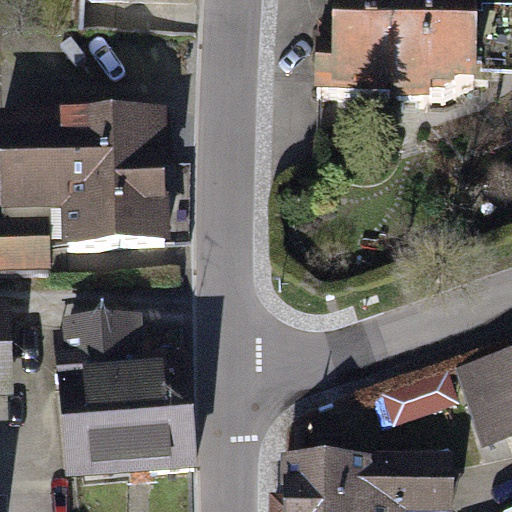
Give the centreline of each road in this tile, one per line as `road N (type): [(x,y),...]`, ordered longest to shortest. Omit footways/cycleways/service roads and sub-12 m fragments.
road 1 (residential): [(237,0),(233,378)]
road 2 (residential): [(233,378),(364,350),(511,298)]
road 3 (residential): [(233,378),(238,511)]
